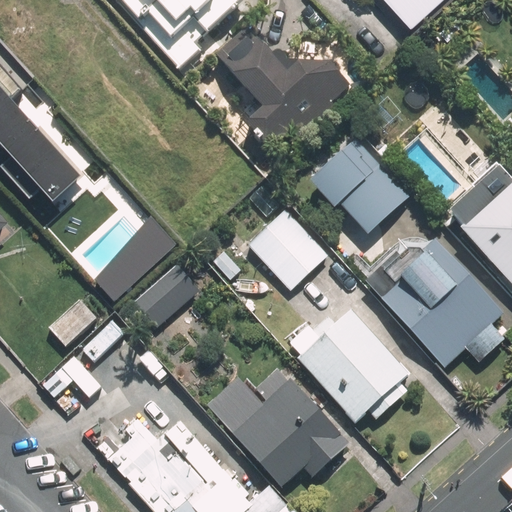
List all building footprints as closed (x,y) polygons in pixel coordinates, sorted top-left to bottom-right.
[(110,0),(176,72),(197,53),(193,49),(241,5),(236,0),(110,0)] [(374,0),(408,38),(449,0),(374,0)] [(55,14),(13,52),(81,127),(108,102),(94,86),(118,65),(70,13),(61,21),(55,14)] [(292,147),(332,111),(328,107),(344,93),(326,72),(275,69),(241,32),(211,60),(261,115),(244,130),(268,157),(286,140),(289,143),(292,147)] [(142,63),(122,81),(154,115),(174,98),(142,63)] [(31,137),(4,108),(17,97),(0,78),(0,160),(6,167),(0,171),(0,178),(24,205),(33,196),(47,212),(75,186),(82,181),(37,132),(31,137)] [(359,142),(311,186),(335,213),(344,205),(371,235),(410,199),(359,142)] [(511,281),(511,174),(502,164),(449,212),(464,229),(511,281)] [(289,212),(251,247),(291,292),(330,257),(289,212)] [(506,316),(439,242),(425,256),(423,255),(421,254),(418,253),(415,253),(412,253),(409,254),(407,255),(404,257),(403,259),(399,256),(369,283),(447,369),(469,350),(482,364),(508,340),(495,326),(506,316)] [(213,261),(232,282),(242,273),(223,252),(213,261)] [(198,292),(176,268),(131,309),(153,333),(198,292)] [(98,319),(81,300),(51,328),(67,347),(98,319)] [(412,374),(355,311),(342,323),(333,313),(318,327),(313,322),(293,341),(306,355),(302,359),(359,422),(374,409),(381,417),(412,388),(405,381),(412,374)] [(113,319),(95,334),(112,353),(129,338),(113,319)] [(271,401),(232,436),(282,490),(306,469),(315,479),(352,447),(281,368),(260,388),(271,401)] [(51,375),(36,390),(68,420),(82,405),(51,375)] [(108,462),(153,511),(241,511),(254,500),(181,419),(157,440),(146,428),(108,462)] [(241,511),(293,511),(271,488),(254,500),(241,511)]
